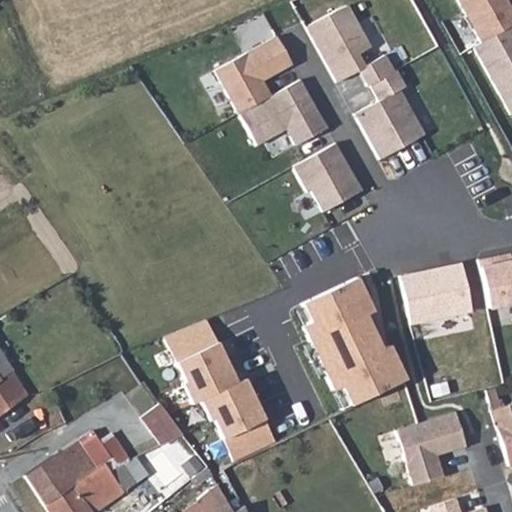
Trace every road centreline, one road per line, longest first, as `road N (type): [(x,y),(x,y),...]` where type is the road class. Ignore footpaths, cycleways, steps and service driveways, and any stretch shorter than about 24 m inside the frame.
road 1 (residential): [(407,235),(271,304),(264,318),(307,410)]
road 2 (residential): [(285,26),(407,235)]
